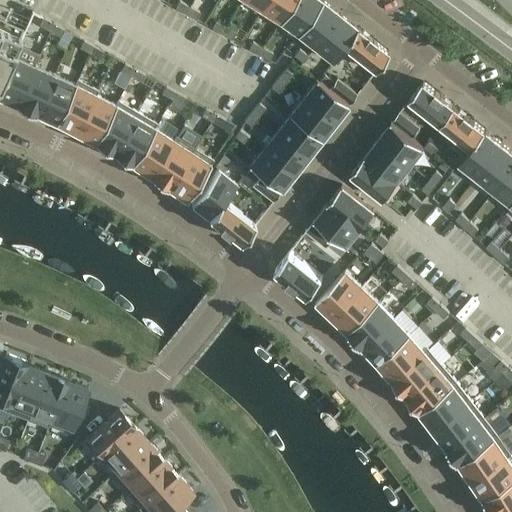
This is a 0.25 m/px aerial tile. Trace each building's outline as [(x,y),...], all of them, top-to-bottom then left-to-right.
[(0,0),(0,86),(14,55),(19,44),(22,38),(19,37),(19,39),(0,35),(0,0)] [(246,0),(262,10),(267,0),(246,0)] [(280,21),(293,0),(267,0),(262,10),(280,21)] [(298,34),(322,0),(321,0),(293,0),(280,21),(298,34)] [(314,47),(340,14),(322,0),(298,34),(314,47)] [(189,6),(179,1),(175,8),(186,13),(189,6)] [(196,19),(200,12),(189,6),(186,13),(196,19)] [(343,46),(357,28),(340,14),(314,47),(332,61),(343,47),(343,46)] [(50,30),(54,24),(44,18),(40,25),(50,30)] [(222,33),(226,27),(215,21),(212,28),(222,33)] [(60,36),(64,29),(54,24),(50,30),(60,36)] [(232,39),(236,32),(226,27),(222,33),(232,39)] [(377,42),(367,35),(357,28),(343,46),(343,47),(374,71),(389,53),(377,43),(377,42)] [(90,53),(94,46),(84,40),(80,47),(90,53)] [(259,54),(263,47),(252,42),(249,48),(259,54)] [(14,55),(0,86),(0,97),(17,105),(35,65),(40,54),(19,44),(14,55)] [(100,58),(104,51),(94,46),(90,53),(100,58)] [(269,60),(273,53),(263,47),(259,54),(269,60)] [(303,61),(308,55),(299,48),(294,54),(303,61)] [(131,76),(135,69),(125,63),(121,70),(131,76)] [(36,114),(54,73),(35,65),(17,105),(36,114)] [(285,82),(292,73),(286,68),(278,77),(285,82)] [(141,81),(145,74),(135,69),(131,76),(141,81)] [(56,122),(75,83),(54,73),(36,114),(56,122)] [(333,81),(324,74),(319,80),(328,87),(333,81)] [(277,91),(285,82),(278,77),(271,87),(277,91)] [(357,93),(337,77),(328,88),(349,104),(357,93)] [(349,104),(328,88),(328,87),(319,80),(316,78),(302,96),(335,122),(349,104)] [(95,93),(97,90),(77,79),(75,83),(56,122),(75,132),(95,93)] [(440,125),(455,107),(445,99),(445,98),(436,91),(435,91),(423,81),(408,100),(440,125)] [(172,98),(176,92),(166,86),(162,93),(172,98)] [(182,104),(186,97),(176,92),(172,98),(182,104)] [(95,142),(116,104),(95,93),(75,132),(95,142)] [(335,122),(302,96),(289,113),(321,138),(335,122)] [(113,153),(137,112),(118,100),(116,104),(95,142),(113,153)] [(258,116),(265,107),(259,102),(252,111),(258,116)] [(474,121),(465,114),(464,114),(455,107),(440,125),(470,149),(471,149),(486,131),(474,122),(474,121)] [(212,121),(216,114),(205,108),(202,115),(212,121)] [(420,126),(400,110),(392,121),(412,137),(420,126)] [(251,125),(258,116),(252,111),(245,121),(251,125)] [(132,164),(155,127),(157,123),(137,112),(113,153),(132,164)] [(321,138),(289,113),(275,130),(308,155),(321,138)] [(222,126),(226,119),(216,114),(212,121),(222,126)] [(412,137),(392,121),(378,138),(410,164),(424,146),(412,137)] [(150,176),(174,139),(155,127),(132,164),(150,176)] [(244,143),(249,137),(240,130),(235,136),(244,143)] [(308,155),(275,130),(262,147),(295,172),(308,155)] [(477,177),(503,144),(486,131),(471,149),(470,149),(459,163),(477,177)] [(168,188),(194,147),(176,136),(174,139),(150,176),(168,188)] [(397,181),(410,164),(378,138),(364,155),(397,181)] [(429,140),(424,146),(434,154),(439,147),(429,140)] [(494,190),(511,167),(511,151),(503,144),(477,177),(494,190)] [(168,188),(187,200),(213,160),(194,147),(168,188)] [(295,172),(262,147),(248,165),(251,167),(260,174),(281,190),(295,172)] [(383,199),(397,181),(364,155),(350,173),(383,199)] [(260,174),(251,167),(246,174),(255,181),(260,174)] [(511,203),(511,201),(511,167),(494,190),(511,203)] [(224,198),(237,183),(218,168),(191,202),(208,216),(223,197),(224,198)] [(436,184),(443,175),(437,170),(429,179),(436,184)] [(255,181),(252,185),(272,201),(281,190),(260,174),(255,181)] [(436,184),(429,179),(422,188),(428,193),(436,184)] [(374,210),(342,184),(328,202),(360,228),(374,210)] [(422,201),(413,194),(408,200),(417,207),(422,201)] [(255,223),(224,198),(223,197),(208,216),(218,224),(228,232),(240,241),(255,223)] [(448,211),(456,203),(450,197),(442,206),(448,211)] [(360,228),(328,202),(314,220),(334,236),(346,246),(360,228)] [(470,221),(461,213),(456,219),(465,226),(470,221)] [(334,236),(314,220),(306,230),(326,247),(334,236)] [(479,228),(470,221),(465,226),(473,234),(479,228)] [(389,240),(380,233),(375,239),(384,246),(389,240)] [(495,254),(500,248),(492,241),(486,246),(495,254)] [(371,257),(378,248),(371,243),(364,252),(371,257)] [(377,262),(384,253),(378,248),(371,257),(377,262)] [(509,256),(500,248),(495,254),(504,262),(509,256)] [(323,276),(290,250),(275,269),(286,277),(295,285),(296,285),(308,294),(323,276)] [(406,272),(398,264),(392,270),(401,278),(406,272)] [(332,316),(362,284),(346,268),(316,300),(332,316)] [(415,280),(406,272),(401,278),(409,286),(415,280)] [(348,331),(379,300),(362,284),(332,316),(348,331)] [(436,310),(441,304),(432,296),(427,302),(436,310)] [(394,316),(379,300),(348,331),(363,346),(394,316)] [(444,318),(450,312),(441,304),(436,310),(444,318)] [(377,362),(410,333),(394,316),(363,346),(377,362)] [(475,335),(466,327),(461,333),(469,340),(475,335)] [(391,378),(425,350),(410,333),(377,362),(391,378)] [(483,342),(475,335),(469,340),(478,348),(483,342)] [(439,366),(425,350),(391,378),(405,395),(439,366)] [(0,419),(4,421),(8,411),(27,363),(5,355),(0,369),(0,419)] [(505,373),(510,367),(501,359),(496,365),(505,373)] [(27,363),(8,411),(29,419),(33,411),(31,410),(47,371),(27,363)] [(454,384),(439,366),(405,395),(420,411),(454,384)] [(33,411),(29,419),(49,427),(50,425),(49,424),(52,418),(67,379),(47,371),(31,410),(33,411)] [(52,418),(49,424),(50,425),(71,433),(88,387),(67,379),(52,418)] [(467,402),(454,384),(420,411),(433,428),(467,402)] [(481,419),(467,402),(433,428),(446,445),(481,419)] [(119,408),(83,440),(99,459),(104,454),(103,453),(135,425),(119,408)] [(494,437),(481,419),(446,445),(459,463),(494,437)] [(135,425),(103,453),(104,454),(118,469),(149,442),(135,425)] [(0,435),(0,448),(5,450),(9,439),(0,435)] [(507,455),(494,437),(459,463),(471,480),(507,455)] [(149,442),(118,469),(132,486),(163,458),(149,442)] [(28,446),(24,457),(33,461),(37,450),(28,446)] [(37,450),(33,461),(41,465),(46,454),(37,450)] [(483,498),(511,479),(511,462),(507,455),(471,480),(483,498)] [(163,458),(132,486),(146,501),(146,502),(178,474),(163,458)] [(72,472),(63,479),(68,485),(77,477),(72,472)] [(146,501),(141,506),(146,511),(188,511),(190,511),(181,501),(193,491),(178,474),(146,502),(146,501)] [(77,477),(68,485),(73,491),(82,483),(77,477)] [(501,511),(511,505),(511,479),(483,498),(491,511),(501,511)] [(98,501),(89,509),(91,511),(103,511),(105,510),(98,501)]
